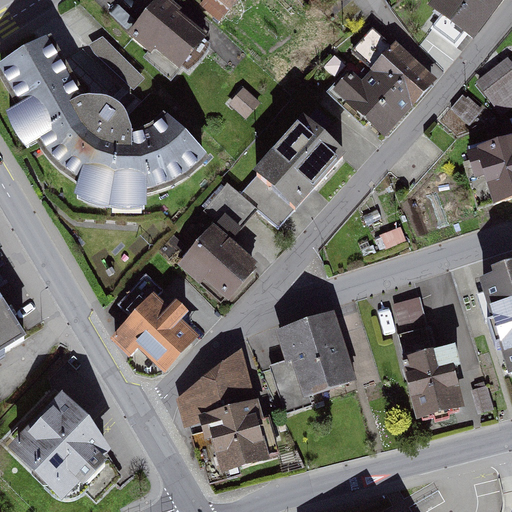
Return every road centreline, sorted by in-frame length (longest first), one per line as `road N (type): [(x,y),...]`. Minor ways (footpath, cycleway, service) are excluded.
road 1 (residential): [(511,5),(262,300)]
road 2 (residential): [(0,183),(147,414)]
road 3 (residential): [(511,439),(250,511)]
road 4 (residential): [(511,234),(281,307),(262,300)]
road 5 (residential): [(262,300),(147,414)]
